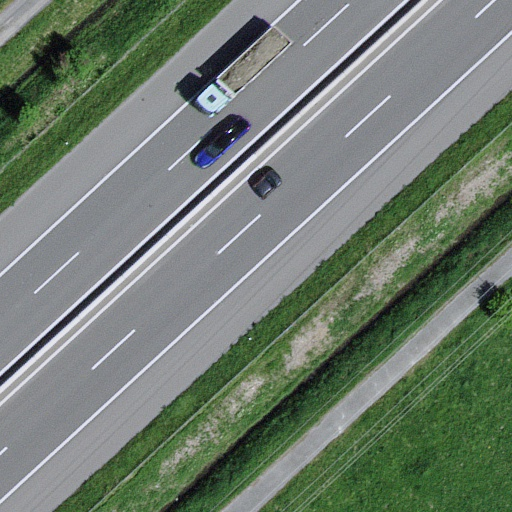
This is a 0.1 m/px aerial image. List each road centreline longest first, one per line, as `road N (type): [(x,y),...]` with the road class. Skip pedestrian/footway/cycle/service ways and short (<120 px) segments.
road 1 (motorway): [(0,456),(496,0)]
road 2 (motorway): [(351,0),(0,323)]
